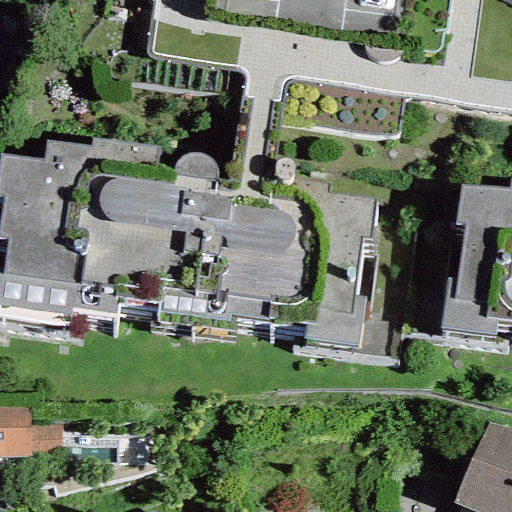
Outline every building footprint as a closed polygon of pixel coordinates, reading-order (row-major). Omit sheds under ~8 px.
[(159,147),(92,138),(90,148),(46,142),(43,162),(0,155),(0,156),(0,198),(3,199),(0,217),(0,237),(7,238),(2,272),(0,271),(0,306),(68,316),(69,309),(117,316),(119,308),(157,313),(156,321),(234,332),(236,317),(302,326),(300,339),(357,348),(365,298),(353,295),(361,239),(369,240),(375,202),(326,193),(329,186),(261,176),(259,190),(217,183),(216,177),(216,171),(212,162),(206,155),(198,154),(187,154),(178,159),(173,166),(173,177),(155,174),(159,147)] [(511,180),(510,180),(508,191),(460,185),(455,225),(462,225),(456,278),(446,277),(439,330),(495,337),(497,321),(511,323),(511,180)] [(0,406),(0,459),(29,459),(28,452),(28,426),(27,406),(0,406)] [(511,511),(511,429),(486,420),(454,506),(461,509),(459,511),(511,511)] [(62,425),(28,426),(28,452),(62,452),(62,425)]
